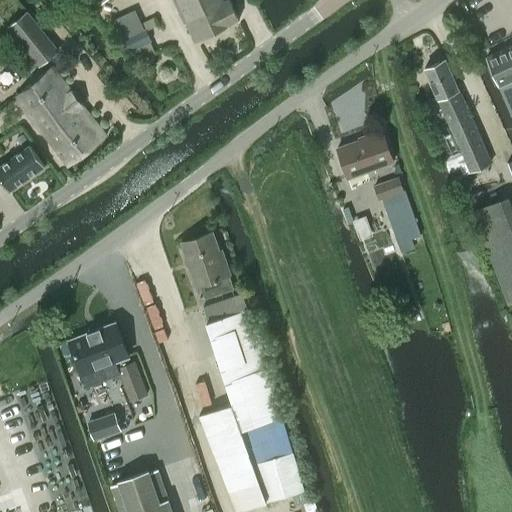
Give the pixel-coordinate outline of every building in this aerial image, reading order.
[(175,0),(185,21),(227,0),(175,0)] [(231,0),(227,0),(185,21),(195,40),(240,19),(231,0)] [(27,12),(8,27),(39,65),(58,50),(27,12)] [(152,41),(146,29),(121,40),(127,52),(152,41)] [(511,45),(489,56),(487,56),(511,113),(511,45)] [(446,159),(454,178),(491,162),(458,88),(446,59),(425,68),(433,85),(462,152),(446,159)] [(69,165),(107,135),(53,67),(33,83),(15,97),(69,165)] [(337,148),(348,178),(394,161),(382,129),(356,139),(357,140),(337,148)] [(46,167),(31,144),(0,164),(0,178),(9,192),(46,167)] [(375,184),(380,199),(404,191),(399,176),(375,184)] [(473,210),(495,269),(508,303),(511,301),(511,228),(501,199),(473,210)] [(197,284),(200,283),(205,298),(235,288),(230,273),(221,248),(218,249),(212,231),(182,241),(197,284)] [(201,413),(208,434),(234,511),(237,511),(307,489),(295,454),(275,391),(278,390),(251,307),(249,308),(244,292),(202,306),(235,402),(201,413)] [(70,338),(82,373),(129,357),(116,321),(70,338)] [(135,361),(118,367),(130,400),(148,393),(135,361)] [(115,412),(87,421),(93,438),(121,429),(115,412)] [(120,511),(173,511),(158,469),(111,485),(120,511)]
